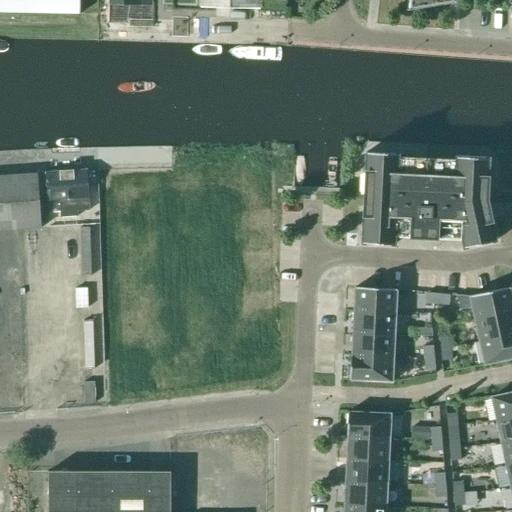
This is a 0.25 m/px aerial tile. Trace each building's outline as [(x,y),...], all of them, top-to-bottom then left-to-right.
[(0,0),(0,13),(79,15),(79,0),(0,0)] [(201,0),(201,8),(260,9),(261,0),(201,0)] [(408,0),(408,10),(406,10),(407,12),(454,3),(453,0),(408,0)] [(455,161),(398,158),(398,155),(366,153),(361,244),(394,245),(394,237),(462,240),(463,248),(495,241),(486,200),(488,159),(456,157),(455,161)] [(89,211),(86,171),(45,173),(48,213),(51,213),(51,200),(59,200),(60,218),(77,217),(77,212),(89,211)] [(0,231),(41,229),(37,174),(0,176),(0,231)] [(77,285),(77,308),(98,308),(98,318),(85,318),(86,363),(105,363),(103,284),(77,285)] [(353,311),(395,313),(396,290),(355,288),(353,311)] [(511,311),(511,299),(509,288),(469,297),(456,296),(459,309),(471,307),(474,320),(511,311)] [(436,305),(437,294),(425,293),(425,304),(436,305)] [(437,294),(436,305),(448,306),(449,296),(437,294)] [(394,336),(395,313),(353,311),(352,334),(394,336)] [(479,342),(511,335),(511,311),(474,320),(479,342)] [(431,326),(430,314),(419,315),(420,327),(431,326)] [(392,359),(394,336),(352,334),(351,356),(356,357),(392,359)] [(511,335),(479,342),(484,365),(511,359),(511,335)] [(440,349),(451,348),(450,336),(439,337),(440,349)] [(424,359),(434,358),(433,346),(423,347),(424,359)] [(451,348),(440,349),(441,361),(452,360),(451,348)] [(356,357),(351,356),(350,356),(349,381),(391,383),(392,359),(356,357)] [(434,358),(424,359),(425,371),(435,370),(434,358)] [(496,421),(511,417),(511,393),(491,398),(495,421),(496,421)] [(346,436),(389,438),(390,415),(347,413),(346,436)] [(447,427),(458,426),(457,413),(446,414),(447,427)] [(500,443),(511,440),(511,417),(496,421),(495,421),(500,443)] [(449,449),(460,448),(458,426),(447,427),(449,449)] [(411,427),(411,439),(428,440),(428,428),(411,427)] [(431,440),(441,439),(440,427),(430,428),(431,440)] [(387,461),(389,438),(346,436),(346,437),(347,437),(346,459),(387,461)] [(441,439),(431,440),(432,451),(442,450),(441,439)] [(505,465),(511,463),(511,440),(500,443),(505,465)] [(460,448),(449,449),(450,461),(461,460),(460,448)] [(386,484),(387,461),(346,459),(345,482),(386,484)] [(169,511),(169,472),(48,472),(47,511),(169,511)] [(435,486),(445,485),(444,473),(433,474),(435,486)] [(453,495),(464,494),(463,481),(452,482),(453,495)] [(385,507),(386,484),(345,482),(344,505),(385,507)] [(445,485),(435,486),(436,497),(446,496),(445,485)] [(464,494),(453,495),(454,506),(465,506),(464,494)]
